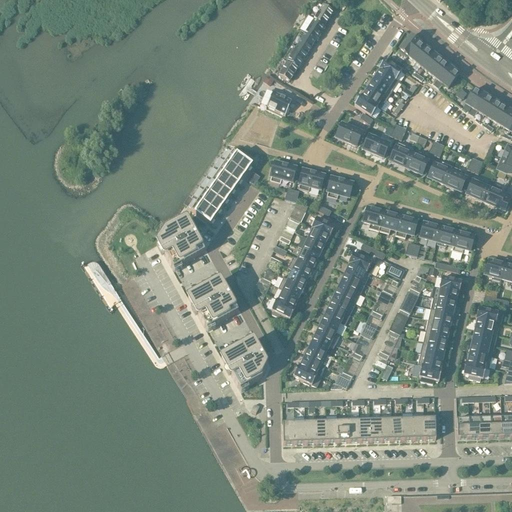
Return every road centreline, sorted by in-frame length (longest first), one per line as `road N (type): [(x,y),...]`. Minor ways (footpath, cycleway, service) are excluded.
road 1 (residential): [(275,476),(260,470),(143,263)]
road 2 (residential): [(254,189),(211,251),(276,372)]
road 3 (residential): [(362,197),(276,372)]
road 4 (residential): [(275,476),(292,488),(450,484)]
road 5 (residential): [(450,462),(288,467),(275,476)]
road 6 (residential): [(272,399),(447,392)]
road 7 (residential): [(499,237),(362,197)]
road 8 (residential): [(447,392),(475,262)]
road 9 (residential): [(339,106),(415,0)]
road 10 (residential): [(366,179),(309,163),(339,106)]
